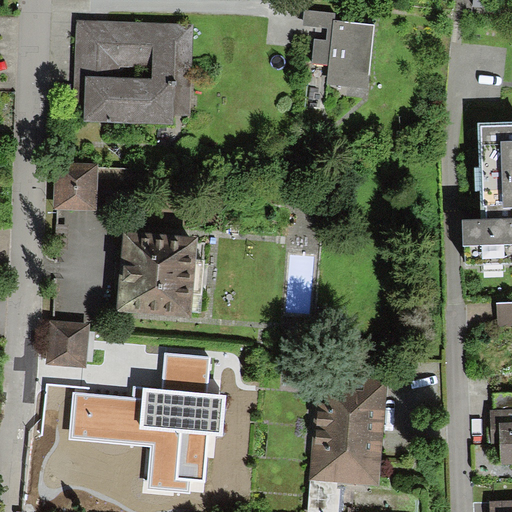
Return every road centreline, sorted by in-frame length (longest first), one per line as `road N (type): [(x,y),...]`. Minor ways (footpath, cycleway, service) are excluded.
road 1 (residential): [(34,0),(6,511)]
road 2 (residential): [(460,511),(446,148),(454,50)]
